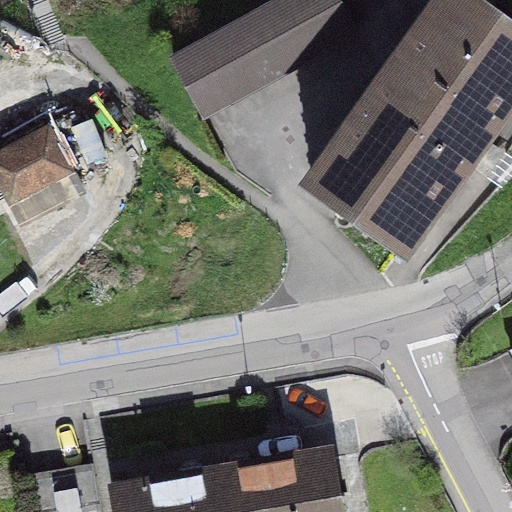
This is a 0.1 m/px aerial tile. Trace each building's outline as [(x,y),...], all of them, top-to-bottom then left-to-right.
[(281,0),(173,59),(202,112),(354,29),(337,0),(281,0)] [(441,0),(312,182),(405,251),(511,99),(511,25),(474,0),(441,0)] [(0,179),(9,199),(68,168),(42,122),(0,143),(0,179)] [(221,470),(228,511),(338,511),(330,452),(221,470)] [(98,511),(92,468),(27,480),(33,511),(98,511)] [(228,511),(221,470),(112,489),(115,511),(228,511)]
